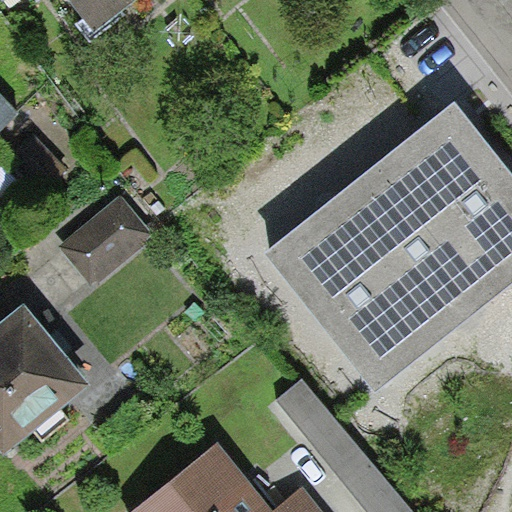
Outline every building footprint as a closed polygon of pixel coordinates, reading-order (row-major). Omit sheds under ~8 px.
[(57,0),(83,35),(130,0),(57,0)] [(511,178),(455,107),(267,255),(377,392),(511,285),(511,178)] [(0,114),(0,143),(15,130),(0,114)] [(53,180),(25,149),(2,169),(30,200),(53,180)] [(113,209),(57,257),(89,294),(145,246),(113,209)] [(14,324),(0,335),(0,457),(74,400),(14,324)] [(416,511),(305,392),(283,412),(375,511),(416,511)] [(320,511),(303,490),(276,511),(272,511),(220,446),(136,511),(320,511)]
